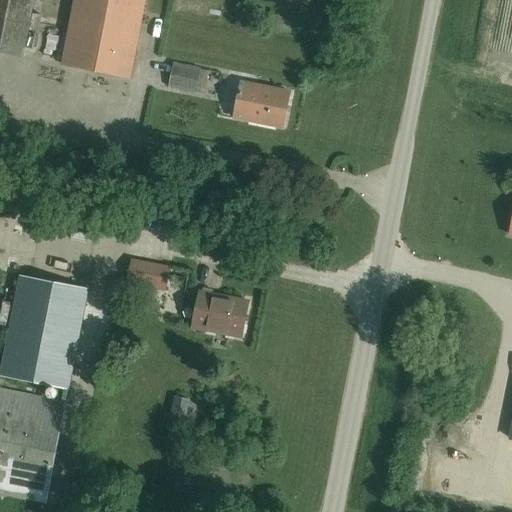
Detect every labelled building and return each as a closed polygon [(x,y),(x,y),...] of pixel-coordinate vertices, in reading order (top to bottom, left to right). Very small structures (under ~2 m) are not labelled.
[(33,0),(0,0),(0,53),(22,58),(33,0)] [(74,0),(62,65),(129,79),(144,0),(74,0)] [(195,93),(200,70),(172,64),(168,88),(195,93)] [(282,129),(289,93),(241,83),(234,119),(282,129)] [(159,290),(164,266),(136,261),(131,284),(159,290)] [(67,389),(87,291),(20,278),(0,376),(67,389)] [(240,338),(247,302),(199,293),(192,329),(240,338)] [(0,492),(25,498),(45,502),(64,405),(44,401),(44,402),(0,392),(0,492)]
